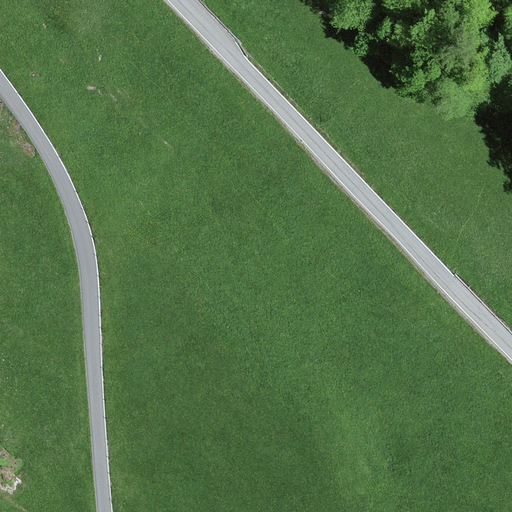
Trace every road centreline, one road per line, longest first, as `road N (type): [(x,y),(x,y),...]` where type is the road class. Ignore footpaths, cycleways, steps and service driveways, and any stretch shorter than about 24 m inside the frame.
road 1 (unclassified): [(511,348),(178,0)]
road 2 (unclassified): [(0,83),(58,173),(76,219),(87,269),(103,511)]
road 3 (track): [(511,131),(313,0)]
